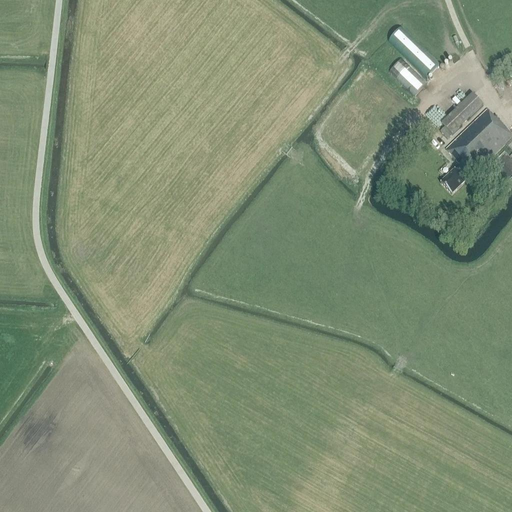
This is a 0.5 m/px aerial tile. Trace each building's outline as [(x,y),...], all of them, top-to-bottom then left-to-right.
[(441,64),(402,27),(388,42),(427,80),(441,64)] [(414,96),(426,84),(402,59),(390,71),(414,96)] [(452,135),(483,106),(473,95),(442,124),(452,135)] [(475,174),(497,152),(505,145),(511,151),(511,150),(511,136),(496,118),(495,119),(487,111),(445,150),(460,166),(441,184),(450,194),(473,172),(475,174)] [(451,136),(444,128),(439,133),(447,140),(451,136)] [(479,205),(471,212),(476,217),(483,210),(479,205)]
